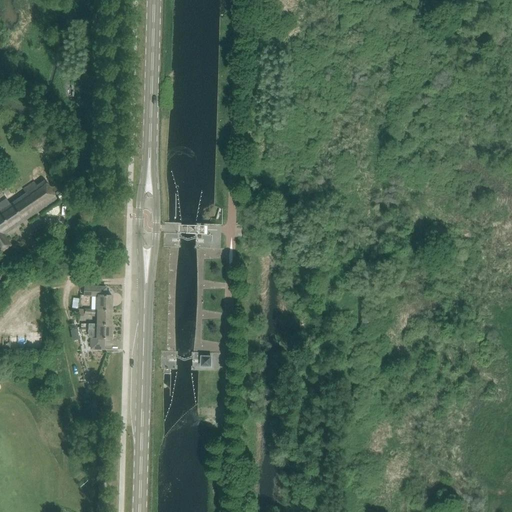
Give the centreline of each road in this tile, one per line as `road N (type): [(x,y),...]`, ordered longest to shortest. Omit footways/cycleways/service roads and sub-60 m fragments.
road 1 (unclassified): [(231,229),(238,0)]
road 2 (secondary): [(139,511),(146,282)]
road 3 (secondary): [(148,174),(153,0)]
road 4 (unclassified): [(127,281),(81,277),(34,250),(0,278)]
